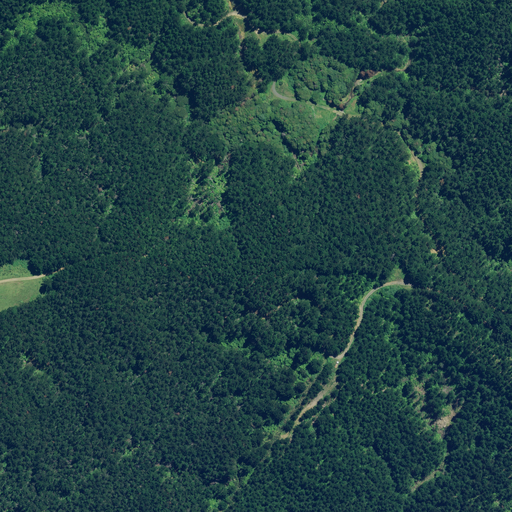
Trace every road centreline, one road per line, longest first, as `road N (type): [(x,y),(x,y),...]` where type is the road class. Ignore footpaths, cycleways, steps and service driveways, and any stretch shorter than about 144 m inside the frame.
road 1 (unclassified): [(0,281),(131,252),(258,313),(288,299),(311,300),(333,356),(345,352),(365,298),(404,282),(442,293),(511,338)]
road 2 (track): [(511,314),(449,268),(420,211),(422,163),(395,128),(277,90)]
